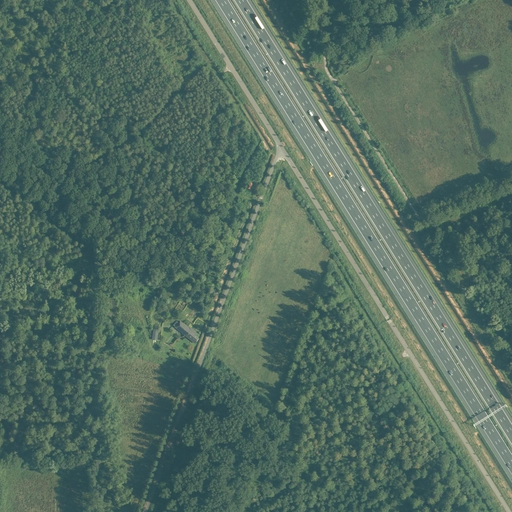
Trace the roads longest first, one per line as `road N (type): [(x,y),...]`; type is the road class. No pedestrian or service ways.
road 1 (motorway): [(222,0),(511,464)]
road 2 (motorway): [(511,433),(240,0)]
road 3 (unclassified): [(507,511),(281,149)]
road 4 (unclassified): [(144,511),(281,149)]
road 5 (track): [(511,182),(423,217),(325,65),(317,0)]
road 6 (unclassified): [(281,149),(188,0)]
